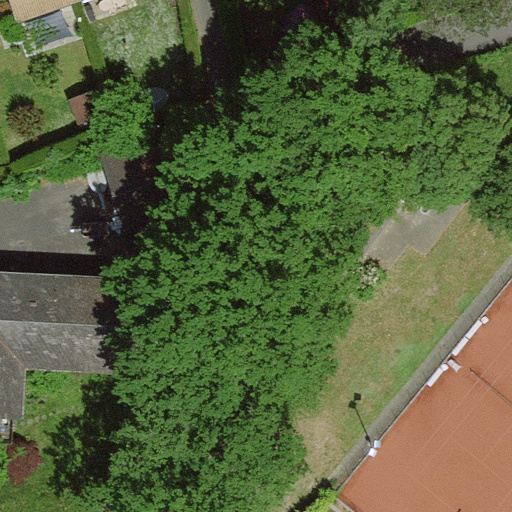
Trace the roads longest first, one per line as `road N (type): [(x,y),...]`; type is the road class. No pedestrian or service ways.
road 1 (residential): [(230,139),(155,511)]
road 2 (residential): [(230,139),(373,59),(511,19)]
road 3 (residential): [(205,0),(230,139)]
